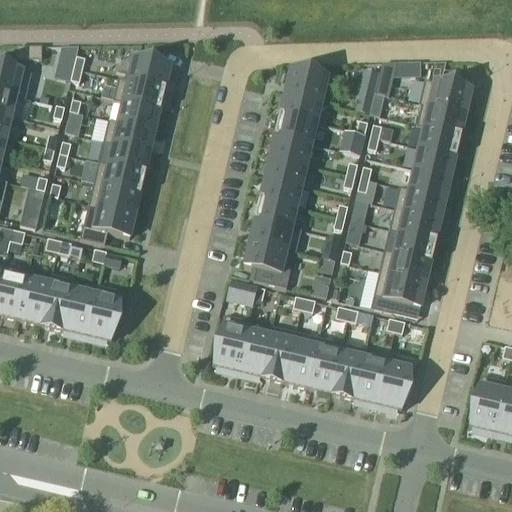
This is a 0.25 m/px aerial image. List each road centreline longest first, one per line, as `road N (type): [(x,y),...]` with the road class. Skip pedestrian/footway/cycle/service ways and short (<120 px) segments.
road 1 (residential): [(413,454),(507,55),(256,58),(235,67),(160,390)]
road 2 (residential): [(413,454),(160,390)]
road 3 (residential): [(0,463),(204,511)]
road 4 (residential): [(160,390),(0,351)]
